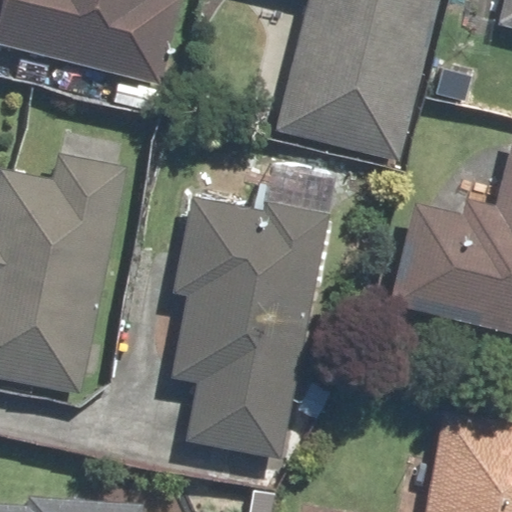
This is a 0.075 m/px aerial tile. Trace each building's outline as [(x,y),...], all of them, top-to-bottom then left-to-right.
[(0,0),(0,47),(159,88),(181,0),(0,0)] [(298,0),(267,133),(390,162),(429,0),(298,0)] [(511,0),(493,0),(488,22),(511,27),(511,0)] [(401,198),(374,302),(511,337),(511,129),(505,127),(481,218),(401,198)] [(0,380),(73,396),(121,164),(46,149),(40,176),(0,168),(0,380)] [(174,443),(271,462),(326,171),(253,157),(243,206),(181,194),(162,289),(175,291),(158,377),(186,382),(174,443)] [(511,511),(511,420),(431,407),(412,511),(511,511)] [(0,511),(177,511),(178,505),(0,493),(0,511)]
